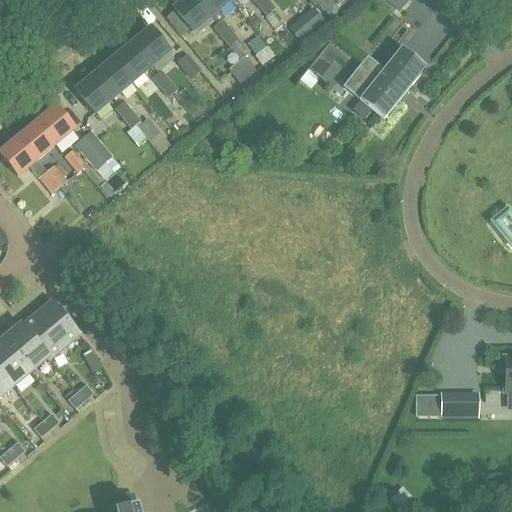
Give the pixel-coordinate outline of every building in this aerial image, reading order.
[(187,0),(173,12),(191,34),(210,18),(195,0),(187,0)] [(195,0),(210,18),(229,3),(226,0),(195,0)] [(250,0),(257,8),(267,1),(266,0),(250,0)] [(346,8),(339,0),(314,0),(330,20),(346,8)] [(385,0),(397,9),(404,0),(385,0)] [(257,8),(265,18),(275,11),(267,1),(257,8)] [(222,38),(230,31),(222,22),(213,28),(222,38)] [(307,34),(298,23),(288,30),(297,42),(307,34)] [(150,31),(131,47),(150,69),(169,53),(150,31)] [(238,41),(230,31),(222,38),(229,48),(238,41)] [(112,62),(131,85),(142,75),(149,83),(151,81),(159,90),(169,83),(160,73),(155,77),(149,70),(150,69),(131,47),(112,62)] [(337,56),(326,47),(310,67),(321,76),(337,56)] [(255,60),(262,68),(274,57),(267,49),(255,60)] [(411,88),(408,85),(423,67),(402,49),(385,71),(368,57),(344,88),(385,121),(411,88)] [(176,65),(190,81),(200,73),(186,56),(176,65)] [(229,71),(241,86),(256,73),(244,59),(229,71)] [(94,78),(112,100),(131,85),(112,62),(94,78)] [(75,94),(93,116),(112,100),(94,78),(75,94)] [(169,83),(159,90),(167,101),(177,93),(169,83)] [(123,121),(132,113),(124,103),(115,111),(123,121)] [(37,126),(55,148),(75,132),(56,110),(37,126)] [(140,123),(132,113),(123,121),(131,131),(136,127),(150,143),(160,156),(170,148),(147,121),(141,125),(139,123),(140,123)] [(37,164),(55,148),(37,126),(18,141),(37,164)] [(97,172),(106,182),(119,170),(89,135),(74,148),(96,173),(97,172)] [(29,171),(51,197),(59,189),(46,174),(37,164),(18,141),(0,156),(0,158),(18,180),(29,171)] [(63,160),(76,175),(85,168),(72,152),(63,160)] [(46,174),(59,189),(66,183),(54,168),(46,174)] [(511,215),(505,208),(489,222),(511,247),(511,246),(511,215)] [(51,305),(22,329),(49,362),(78,338),(51,305)] [(20,328),(3,342),(30,375),(46,361),(48,363),(49,362),(22,329),(20,328)] [(3,342),(0,344),(0,374),(13,389),(30,375),(3,342)] [(92,373),(100,369),(91,354),(83,359),(92,373)] [(0,374),(0,399),(13,389),(0,374)] [(85,388),(76,395),(84,404),(92,397),(85,388)] [(84,404),(76,395),(68,402),(75,411),(84,404)] [(478,420),(478,395),(439,395),(439,421),(478,420)] [(510,415),(510,397),(490,397),(489,415),(510,415)] [(42,424),(49,433),(57,426),(50,417),(42,424)] [(40,440),(49,433),(42,424),(33,431),(40,440)] [(15,446),(6,453),(14,461),(22,454),(15,446)] [(14,461),(6,453),(0,458),(0,462),(5,469),(14,461)] [(391,498),(401,509),(411,499),(401,489),(391,498)] [(139,511),(137,499),(114,505),(115,511),(139,511)]
